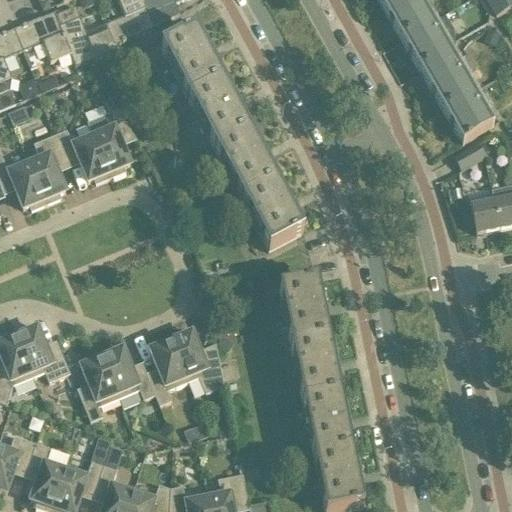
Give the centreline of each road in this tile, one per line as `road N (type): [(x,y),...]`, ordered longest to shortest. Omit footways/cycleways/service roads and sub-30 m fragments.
road 1 (residential): [(0,310),(21,302),(117,334),(171,319),(186,291),(166,235),(139,200),(0,246)]
road 2 (tertiary): [(339,156),(362,225),(421,511)]
road 3 (tertiary): [(482,511),(436,288)]
road 4 (tertiary): [(251,0),(339,156)]
road 5 (tertiary): [(436,288),(421,228),(381,137)]
road 6 (tertiary): [(381,137),(305,0)]
